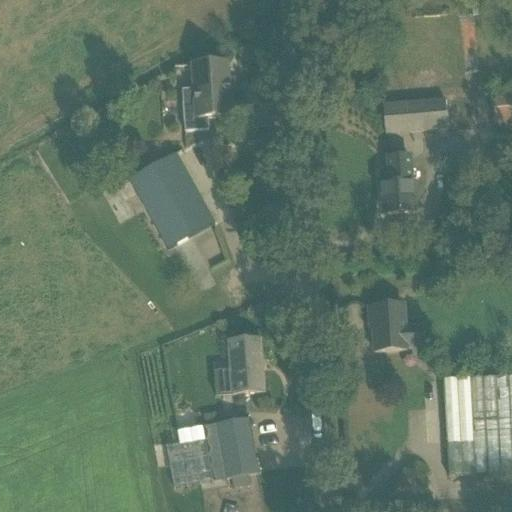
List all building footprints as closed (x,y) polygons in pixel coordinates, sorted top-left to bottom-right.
[(208,121),(231,119),(227,65),(192,68),(194,91),(182,92),(185,134),(209,133),(208,121)] [(511,127),(511,94),(492,96),(494,129),(511,127)] [(446,103),(404,106),(384,107),(386,137),(448,132),(446,103)] [(168,252),(214,226),(176,157),(130,183),(168,252)] [(416,215),(412,159),(389,161),(390,186),(382,187),(385,217),(416,215)] [(372,323),(375,355),(407,353),(407,349),(425,348),(423,329),(405,330),(404,308),(369,310),(370,323),(372,323)] [(260,342),(227,344),(231,398),(264,395),(260,342)] [(511,477),(511,379),(444,383),(447,444),(449,481),(511,477)] [(258,477),(248,422),(204,430),(207,447),(181,451),(188,487),(213,482),(214,485),(258,477)]
